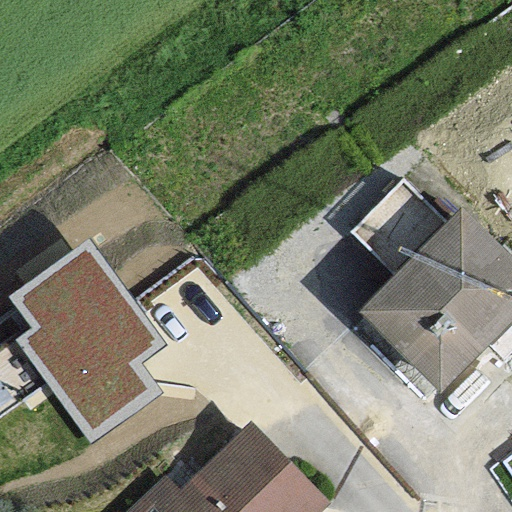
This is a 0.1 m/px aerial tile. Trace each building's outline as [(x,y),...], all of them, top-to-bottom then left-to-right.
[(150,183),(172,168),(145,135),(123,150),(150,183)] [(387,321),(418,349),(434,335),(463,367),(511,317),(511,265),(491,245),(468,223),(457,233),(411,181),(358,230),(405,281),(374,308),(387,321)] [(145,358),(174,339),(106,238),(16,297),(104,428),(165,388),(145,358)] [(434,335),(418,349),(450,382),(463,367),(434,335)] [(318,511),(253,442),(191,499),(177,485),(148,511),(318,511)]
